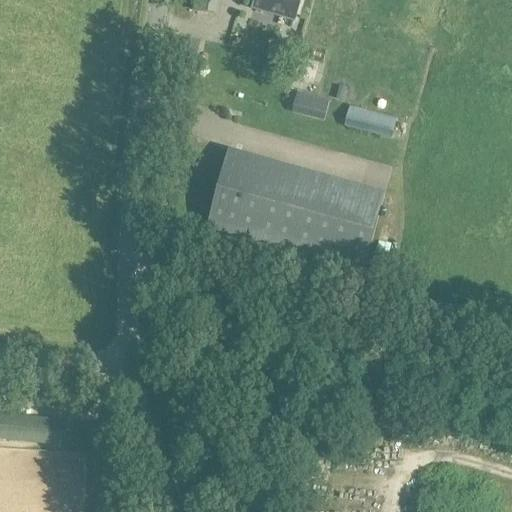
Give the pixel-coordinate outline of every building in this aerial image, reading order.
[(218,0),(195,0),(194,11),(217,13),(218,0)] [(302,0),(256,0),(254,9),(296,21),(302,0)] [(183,41),(178,73),(195,76),(200,43),(183,41)] [(298,94),(292,114),(324,122),(329,102),(298,94)] [(351,107),(345,128),(393,140),(398,119),(351,107)] [(384,195),(231,152),(208,233),(362,276),(384,195)] [(192,182),(212,189),(221,165),(201,157),(192,182)] [(0,440),(61,446),(63,422),(0,415),(0,440)] [(333,477),(358,470),(355,459),(330,466),(333,477)] [(364,511),(369,511),(378,498),(350,480),(340,497),(364,511)]
